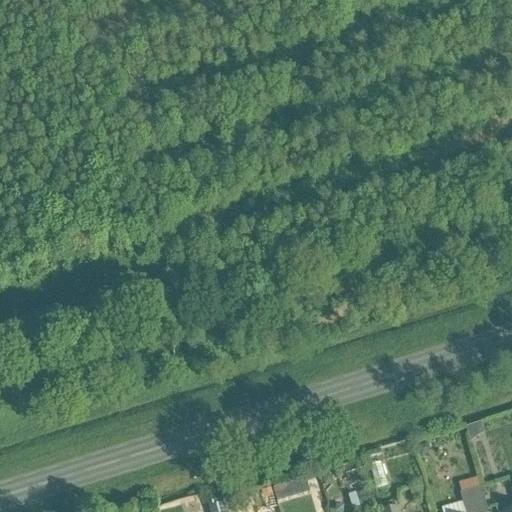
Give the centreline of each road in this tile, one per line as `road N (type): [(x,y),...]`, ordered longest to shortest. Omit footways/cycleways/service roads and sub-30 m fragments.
road 1 (primary): [(0,496),(511,338)]
road 2 (track): [(142,353),(511,235)]
road 3 (track): [(361,0),(206,182),(172,256)]
road 4 (track): [(0,400),(142,353)]
